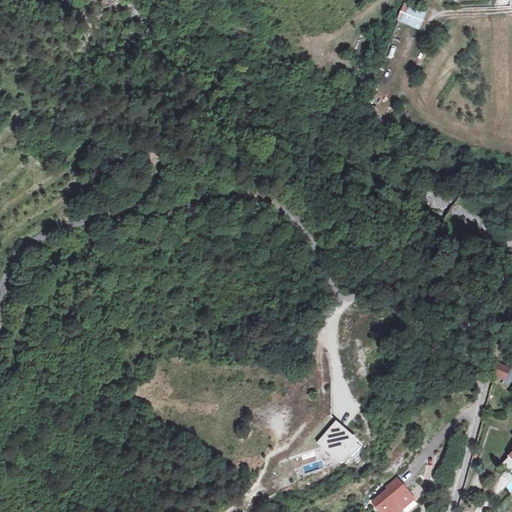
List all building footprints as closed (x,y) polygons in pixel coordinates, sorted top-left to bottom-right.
[(421,30),(427,14),(408,6),(398,23),(421,30)] [(508,374),(511,374),(511,370),(498,364),(494,376),(507,380),(508,374)] [(351,395),(351,403),(363,404),(363,395),(351,395)] [(361,448),(354,442),(347,450),(354,456),(361,448)] [(384,508),(386,511),(398,511),(414,499),(397,478),(387,487),(388,489),(373,502),(381,511),(384,508)]
